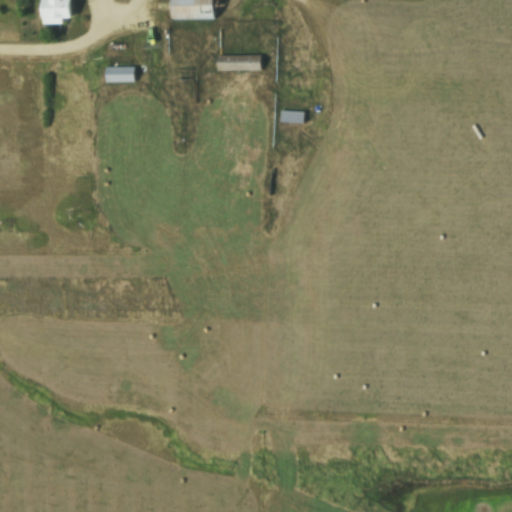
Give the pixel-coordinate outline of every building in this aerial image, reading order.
[(41,23),(67,23),(67,17),(77,17),(77,0),(49,0),(49,5),(40,5),(41,23)] [(174,0),(175,19),(219,18),(218,0),(174,0)] [(220,69),(265,70),(265,55),(221,54),(220,69)] [(109,79),(138,82),(139,67),(110,64),(109,79)] [(284,121),(306,123),(307,111),(285,109),(284,121)]
